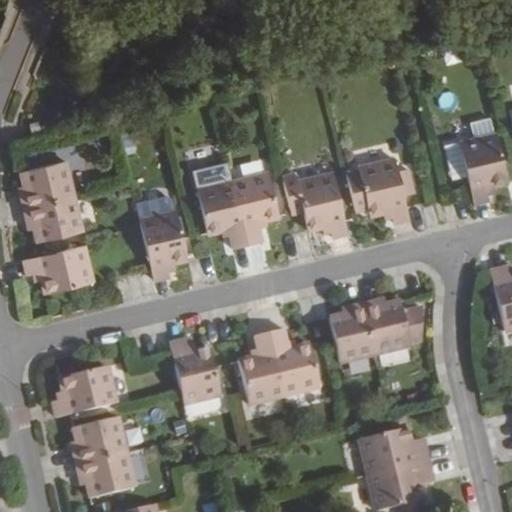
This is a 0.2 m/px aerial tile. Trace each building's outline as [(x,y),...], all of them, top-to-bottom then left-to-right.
[(506,182),(494,134),(458,143),(472,204),(488,200),(486,188),(506,182)] [(457,153),(443,155),(448,186),(462,183),(457,153)] [(396,171),(393,158),(356,166),(356,167),(367,210),(368,216),(381,212),(389,211),(391,218),(392,223),(408,219),(402,196),(396,171)] [(81,231),(65,161),(17,173),(20,185),(15,187),(26,230),(31,229),(34,243),(81,231)] [(367,210),(356,167),(344,171),(354,213),(367,210)] [(414,193),(408,169),(396,171),(402,196),(414,193)] [(347,233),(332,172),(297,180),(295,171),(280,175),(290,215),(302,212),(307,231),(320,228),(327,226),(329,233),(330,237),(347,233)] [(278,217),(267,173),(196,190),(206,235),(219,231),(226,229),(228,236),(232,249),(262,241),(259,229),(258,221),(265,220),(278,217)] [(187,259),(175,211),(137,220),(153,280),(168,277),(168,272),(166,264),(173,263),(187,259)] [(391,218),(389,211),(381,212),(383,220),(391,218)] [(266,227),(265,220),(258,221),(259,229),(266,227)] [(329,233),(327,226),(320,228),(322,234),(329,233)] [(228,236),(226,229),(219,231),(221,237),(228,236)] [(92,282),(83,245),(22,260),(26,275),(31,274),(38,273),(40,281),(43,294),(92,282)] [(175,270),(173,263),(166,264),(168,272),(175,270)] [(511,329),(511,268),(511,266),(488,271),(492,286),(503,332),(511,329)] [(40,281),(38,273),(31,274),(33,282),(40,281)] [(400,310),(398,299),(384,301),(382,298),(339,307),(341,312),(327,316),(338,363),(377,354),(405,347),(409,346),(409,345),(400,310)] [(420,342),(421,306),(400,310),(409,345),(420,342)] [(318,387),(308,343),(295,346),(288,348),(286,341),(283,328),(251,336),(255,349),(257,355),(249,357),(236,360),(247,405),(318,387)] [(219,395),(207,345),(194,348),(191,338),(167,343),(182,405),(217,396),(219,395)] [(380,365),(408,358),(405,347),(377,354),(380,365)] [(115,403),(107,366),(58,378),(61,391),(63,398),(55,401),(51,402),(55,417),(115,403)] [(63,398),(61,391),(54,393),(55,401),(63,398)] [(216,411),(219,405),(217,396),(182,405),(185,413),(191,417),(216,411)] [(134,487),(116,417),(69,428),(73,442),(68,444),(78,486),(83,485),(86,499),(134,487)] [(186,433),(182,422),(175,424),(178,436),(186,433)] [(427,461),(422,438),(408,442),(404,428),(357,439),(366,475),(427,461)] [(418,486),(432,482),(427,461),(366,475),(375,511),(422,500),(418,486)]
